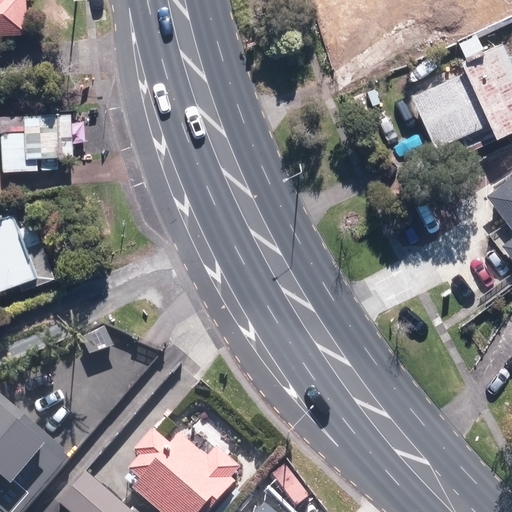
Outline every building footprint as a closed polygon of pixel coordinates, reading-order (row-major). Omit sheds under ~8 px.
[(0,0),(0,29),(21,29),(20,0),(0,0)] [(441,15),(448,34),(488,20),(485,14),(501,8),(498,0),(385,0),(397,31),(441,15)] [(455,41),(460,52),(477,44),(471,33),(455,41)] [(456,132),(465,150),(489,139),(487,134),(511,122),(511,68),(509,70),(493,37),(451,57),(457,70),(405,93),(429,145),(456,132)] [(0,114),(0,168),(32,167),(32,155),(68,153),(65,111),(0,114)] [(494,242),(511,264),(511,165),(479,191),(510,230),(494,242)] [(0,212),(0,283),(15,278),(18,287),(50,275),(29,221),(12,227),(6,210),(0,212)] [(0,511),(22,511),(68,460),(0,400),(0,511)] [(126,489),(152,511),(202,511),(229,482),(224,478),(233,468),(202,442),(193,452),(172,432),(163,443),(145,428),(126,449),(133,455),(121,469),(134,480),(126,489)] [(293,465),(279,476),(302,506),(316,495),(293,465)] [(53,503),(63,511),(137,511),(130,506),(126,510),(81,471),(53,503)]
